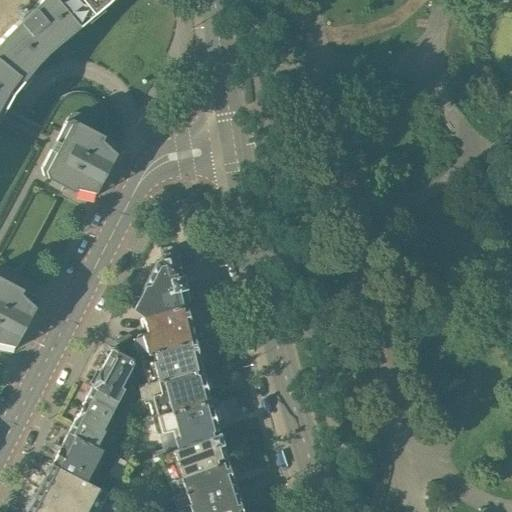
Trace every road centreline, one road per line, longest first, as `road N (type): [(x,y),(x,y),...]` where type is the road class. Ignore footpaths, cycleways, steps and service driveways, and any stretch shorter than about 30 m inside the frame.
road 1 (residential): [(0,449),(143,178),(180,154),(234,145)]
road 2 (secondary): [(234,145),(277,365),(324,511)]
road 3 (secondary): [(216,0),(234,145)]
